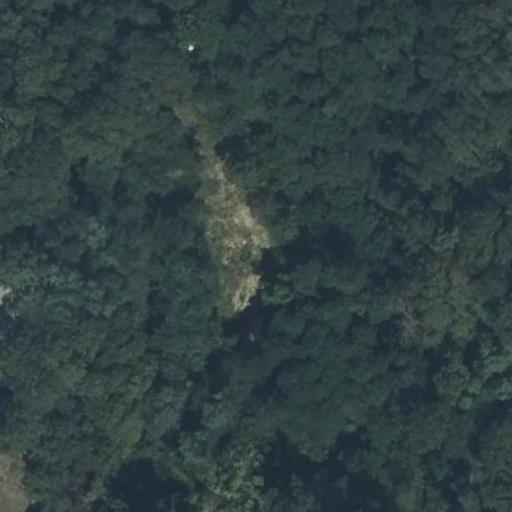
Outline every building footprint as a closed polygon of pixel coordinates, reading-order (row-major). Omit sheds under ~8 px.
[(197,186),(198,185),(201,175),(188,171),(185,183),(197,187),(197,186)] [(214,216),(215,215),(218,214),(219,213),(224,207),(226,201),(225,194),(222,189),(217,184),(210,182),(203,182),(198,185),(197,186),(197,187),(192,191),(193,192),(191,197),(191,198),(192,205),(195,211),(200,215),(207,217),(214,216)] [(191,197),(193,192),(169,185),(168,191),(191,197)] [(201,272),(207,278),(214,282),(222,284),(231,282),(239,278),(245,271),(248,263),(248,254),(246,246),(240,239),(233,234),(224,231),(216,233),(208,236),(202,241),(198,249),(197,256),(198,265),(201,272)] [(207,326),(213,324),(217,322),(221,318),(222,312),(222,306),(218,300),(214,297),(208,296),(201,297),(196,301),(193,307),(193,314),(196,320),(201,324),(207,326)] [(217,322),(213,324),(220,335),(224,332),(217,322)]
